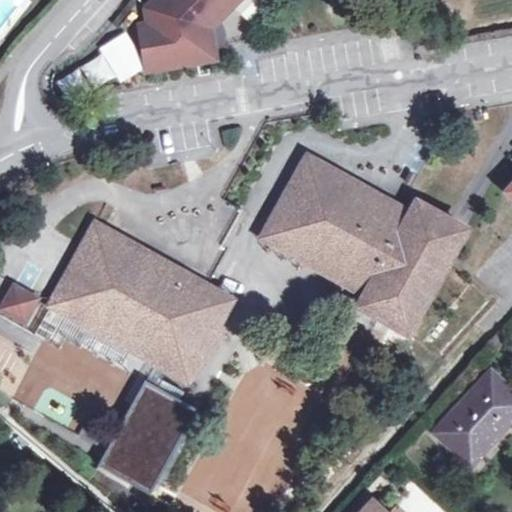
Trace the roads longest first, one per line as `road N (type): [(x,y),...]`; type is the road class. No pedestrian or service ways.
road 1 (residential): [(511,64),(440,77),(382,72),(19,140)]
road 2 (residential): [(83,0),(21,73),(19,140)]
